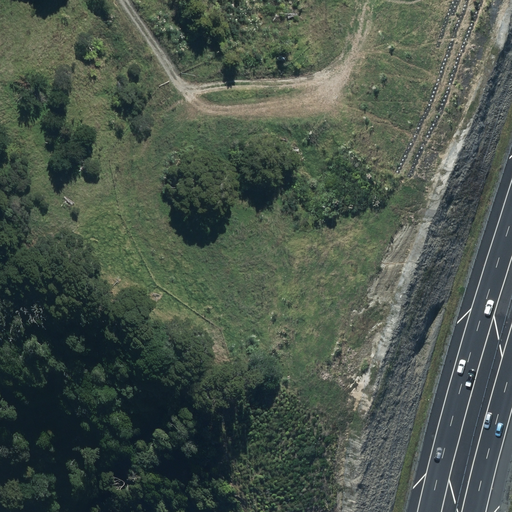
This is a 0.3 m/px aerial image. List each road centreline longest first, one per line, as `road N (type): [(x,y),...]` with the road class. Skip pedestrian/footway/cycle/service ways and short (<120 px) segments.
road 1 (motorway): [(433,511),(511,225)]
road 2 (motorway): [(511,376),(477,511)]
